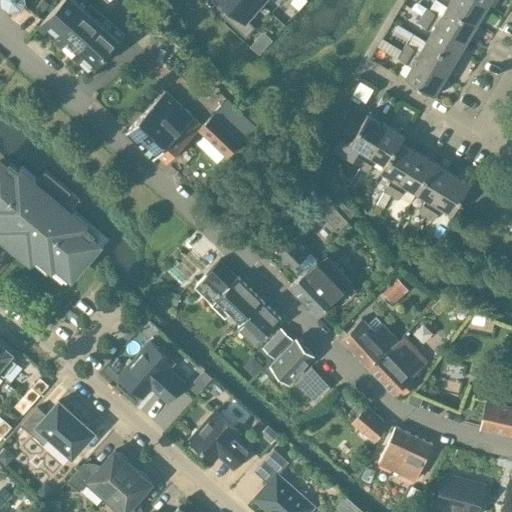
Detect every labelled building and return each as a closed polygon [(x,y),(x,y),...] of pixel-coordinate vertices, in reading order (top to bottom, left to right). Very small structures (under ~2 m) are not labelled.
[(1,0),(3,7),(9,11),(20,9),(24,3),(23,0),(1,0)] [(86,10),(74,0),(62,0),(38,27),(45,33),(50,28),(60,37),(86,10)] [(124,0),(120,4),(128,11),(137,0),(124,0)] [(224,0),(229,4),(220,14),(245,36),(255,26),(246,18),(260,2),(257,0),(224,0)] [(450,0),(448,5),(477,23),(488,5),(478,0),(450,0)] [(424,14),(467,40),(477,23),(448,5),(442,15),(428,6),(424,14)] [(103,26),(86,10),(60,37),(55,43),(61,49),(66,43),(77,52),(103,26)] [(427,40),(457,57),(467,40),(424,14),(419,22),(433,30),(427,40)] [(120,41),(103,26),(77,52),(72,58),(78,64),(83,58),(95,69),(120,41)] [(413,34),(408,43),(407,42),(403,48),(447,74),(457,57),(427,40),(426,42),(413,34)] [(256,40),(250,46),(252,47),(258,52),(263,47),(256,40)] [(447,74),(403,48),(398,56),(412,65),(406,75),(436,92),(447,74)] [(158,154),(166,162),(198,129),(227,156),(255,127),(225,100),(202,125),(166,91),(126,132),(154,158),(158,154)] [(338,112),(328,128),(351,142),(362,148),(354,161),(361,165),(386,122),(369,112),(361,125),(350,118),(350,119),(338,112)] [(401,140),(405,134),(386,122),(361,165),(368,169),(376,157),(386,162),(386,163),(400,140),(401,140)] [(386,163),(386,162),(382,169),(393,175),(385,188),(392,193),(416,149),(401,140),(400,140),(386,163)] [(416,149),(392,193),(399,197),(407,184),(417,190),(434,160),(416,149)] [(434,160),(417,190),(427,196),(419,209),(426,213),(451,170),(434,160)] [(45,171),(34,184),(10,164),(6,168),(0,163),(0,235),(29,260),(34,254),(50,268),(55,263),(68,274),(80,260),(82,262),(97,244),(89,238),(93,234),(67,212),(66,212),(57,205),(60,201),(62,203),(70,192),(45,171)] [(451,171),(425,214),(434,219),(442,206),(452,212),(469,182),(451,171)] [(336,195),(329,201),(330,202),(347,220),(353,213),(338,197),(336,195)] [(377,204),(367,212),(375,223),(383,208),(377,204)] [(387,226),(382,234),(390,239),(395,230),(387,226)] [(280,251),(280,252),(301,274),(292,283),(289,286),(317,315),(321,311),(343,291),(341,289),(336,284),(346,274),(332,259),(322,269),(317,264),(315,261),(316,260),(295,237),(280,251)] [(203,275),(196,283),(213,300),(217,297),(221,301),(216,307),(225,316),(231,310),(241,320),(261,299),(219,260),(203,275)] [(398,278),(390,285),(401,296),(409,289),(398,278)] [(167,289),(163,301),(172,305),(177,293),(167,289)] [(445,293),(431,307),(437,314),(452,300),(445,293)] [(256,342),(280,318),(261,299),(241,320),(237,324),(256,342)] [(346,333),(341,338),(371,369),(399,342),(381,323),(382,322),(376,316),(367,324),(366,324),(361,319),(346,333)] [(274,355),(291,338),(281,327),(263,345),(274,355)] [(271,363),(266,368),(268,370),(274,375),(279,371),(288,380),(313,355),(295,338),(294,340),(271,363)] [(399,343),(371,370),(395,395),(401,388),(406,393),(416,383),(412,378),(428,362),(404,338),(399,343)] [(118,375),(143,396),(151,387),(167,401),(185,382),(168,368),(174,361),(150,339),(118,375)] [(0,374),(15,356),(0,343),(0,374)] [(293,379),(311,399),(328,385),(310,365),(293,379)] [(203,370),(189,386),(197,393),(211,377),(203,370)] [(23,396),(31,403),(48,384),(40,377),(23,396)] [(485,399),(480,426),(511,432),(511,392),(508,404),(485,399)] [(412,394),(408,403),(419,408),(422,398),(412,394)] [(31,403),(23,396),(14,405),(23,412),(31,403)] [(46,414),(37,406),(20,424),(42,444),(49,436),(71,456),(93,431),(58,400),(46,414)] [(386,424),(365,405),(352,420),(373,439),(386,424)] [(189,439),(212,459),(218,453),(233,467),(249,449),(234,435),(238,430),(215,410),(189,439)] [(0,421),(0,432),(3,435),(11,426),(3,418),(0,421)] [(267,424),(260,433),(271,443),(278,434),(277,433),(267,424)] [(432,443),(394,425),(378,461),(415,478),(432,443)] [(5,447),(0,452),(0,459),(6,465),(14,455),(5,447)] [(307,511),(313,506),(277,473),(288,461),(274,448),(254,470),(268,482),(254,497),(268,509),(267,510),(269,511),(307,511)] [(106,496),(133,466),(128,461),(126,457),(121,452),(117,451),(114,449),(94,472),(83,462),(67,480),(79,490),(88,480),(106,496)] [(133,466),(106,496),(123,511),(122,511),(139,511),(131,505),(151,482),(148,480),(147,476),(142,471),(138,470),(133,466)] [(370,483),(375,471),(366,467),(361,478),(370,483)] [(464,479),(444,474),(435,505),(463,511),(477,511),(485,483),(470,479),(470,481),(464,479)] [(44,482),(36,492),(46,500),(54,490),(44,482)] [(411,486),(402,503),(411,508),(420,490),(411,486)] [(343,496),(334,507),(340,511),(344,511),(351,504),(343,496)]
